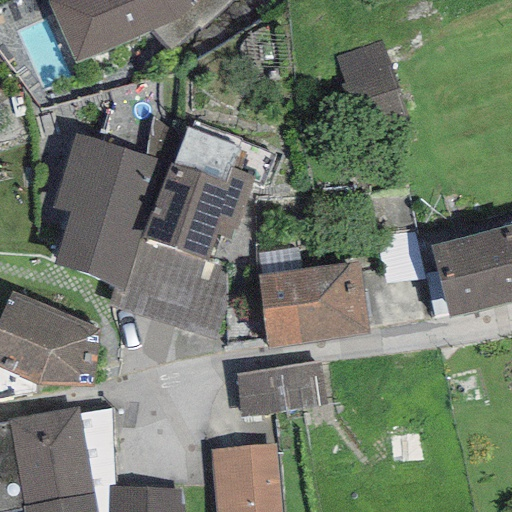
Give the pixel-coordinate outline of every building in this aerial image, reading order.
[(48,0),(46,1),(74,65),(152,31),(171,50),(196,27),(200,30),(231,0),(48,0)] [(380,42),(334,58),(360,133),(406,117),(380,42)] [(168,166),(75,134),(49,209),(70,215),(52,265),(113,286),(126,290),(168,166)] [(223,183),(168,166),(126,290),(113,286),(107,305),(213,342),(225,308),(225,269),(207,262),(216,237),(230,240),(233,230),(235,232),(252,177),(229,169),(223,183)] [(511,225),(429,246),(448,319),(511,302),(511,225)] [(415,232),(375,237),(384,284),(424,280),(415,232)] [(359,262),(257,276),(267,350),(369,336),(359,262)] [(99,330),(11,291),(0,318),(0,368),(38,385),(94,384),(99,330)] [(320,362),(235,375),(241,418),(326,405),(320,362)] [(79,415),(78,406),(0,419),(0,511),(7,511),(23,510),(23,511),(107,511),(108,487),(114,487),(112,410),(79,415)] [(280,511),(276,445),(211,450),(215,511),(280,511)] [(114,487),(108,487),(107,511),(184,511),(185,505),(181,505),(179,490),(114,487)]
